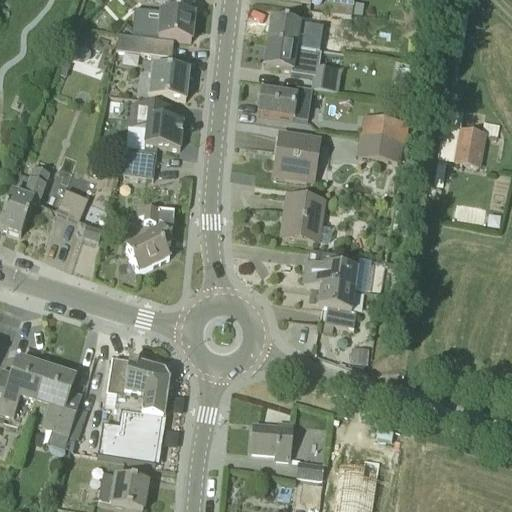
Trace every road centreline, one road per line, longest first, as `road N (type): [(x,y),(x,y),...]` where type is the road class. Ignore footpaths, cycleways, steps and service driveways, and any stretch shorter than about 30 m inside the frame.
road 1 (tertiary): [(220,305),(213,194),(232,0)]
road 2 (unclassified): [(511,435),(250,350)]
road 3 (tertiary): [(191,332),(0,273)]
road 4 (tertiary): [(192,511),(212,366)]
